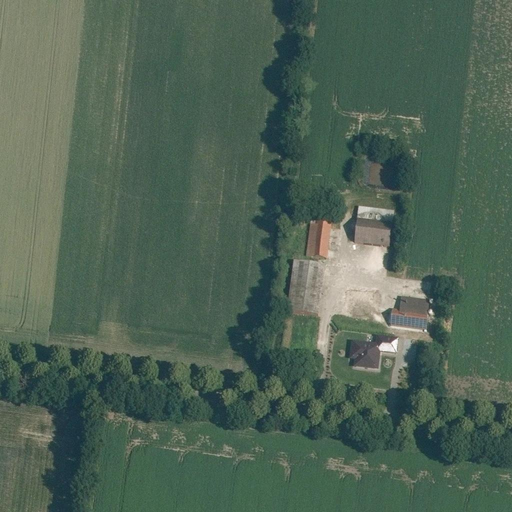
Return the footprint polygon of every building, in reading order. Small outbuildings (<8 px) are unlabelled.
[(359,210),(355,245),(391,249),(395,214),(359,210)] [(306,259),(327,262),(333,218),(312,215),(306,259)] [(287,316),(320,321),(327,269),(294,265),(287,316)] [(392,326),(427,332),(430,302),(402,299),(400,312),(393,311),(392,326)] [(376,345),(352,342),(349,360),(356,361),(354,369),(378,372),(381,354),(395,356),(398,340),(377,337),(376,345)]
